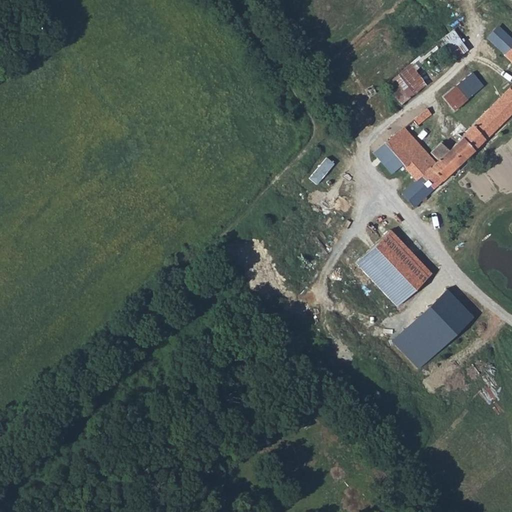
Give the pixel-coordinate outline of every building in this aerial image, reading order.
[(402,105),(469,48),(453,28),(385,86),(402,105)] [(504,52),(511,45),(511,35),(504,28),(492,40),(504,52)] [(422,173),(434,187),(511,110),(511,45),(504,52),(511,59),(511,85),(510,87),(509,86),(467,127),(462,122),(451,132),(457,139),(448,149),(440,141),(430,149),(438,159),(434,161),(409,133),(419,126),(418,122),(431,113),(427,108),(373,152),(384,163),(395,155),(402,164),(416,179),(422,173)] [(455,85),(442,96),(453,110),(466,100),(455,85)] [(392,172),(402,164),(395,155),(384,163),(392,172)] [(403,191),(414,204),(434,187),(422,173),(416,179),(403,191)] [(354,263),(395,306),(430,274),(389,231),(354,263)] [(442,294),(392,342),(409,360),(460,312),(442,294)]
